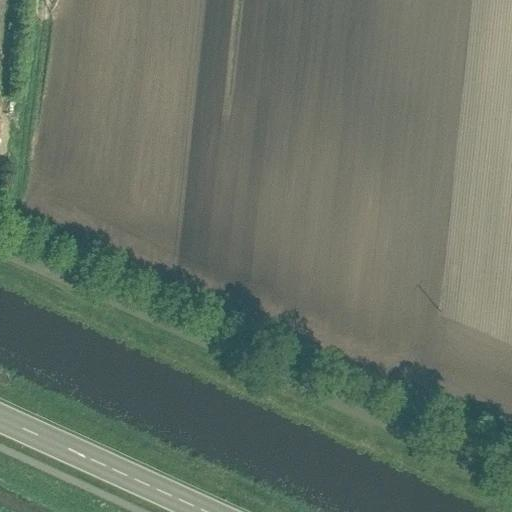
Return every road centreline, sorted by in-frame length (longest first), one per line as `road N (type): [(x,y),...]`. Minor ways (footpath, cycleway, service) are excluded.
road 1 (unclassified): [(0,232),(511,466)]
road 2 (primary): [(0,420),(202,511)]
